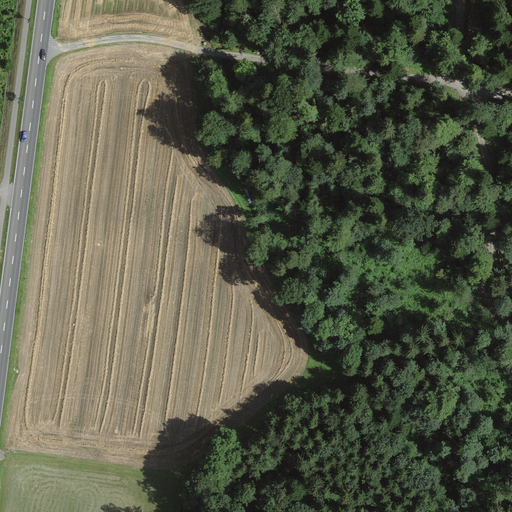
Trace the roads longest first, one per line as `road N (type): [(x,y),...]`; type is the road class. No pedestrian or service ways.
road 1 (track): [(38,51),(130,36),(467,85)]
road 2 (track): [(511,91),(467,85),(497,213),(483,275),(488,304),(511,325)]
road 3 (secondary): [(45,0),(20,192)]
road 4 (secondary): [(20,192),(0,355)]
